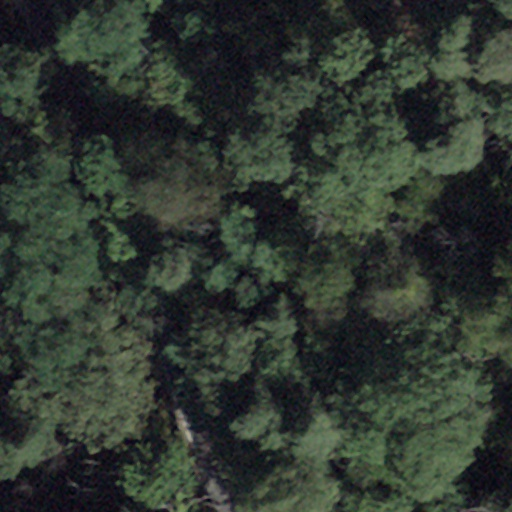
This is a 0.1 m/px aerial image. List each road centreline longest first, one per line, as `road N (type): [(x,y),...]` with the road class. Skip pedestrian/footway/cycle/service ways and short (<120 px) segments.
road 1 (motorway): [(220,0),(403,314),(505,511)]
road 2 (tertiary): [(37,0),(180,385),(238,511)]
